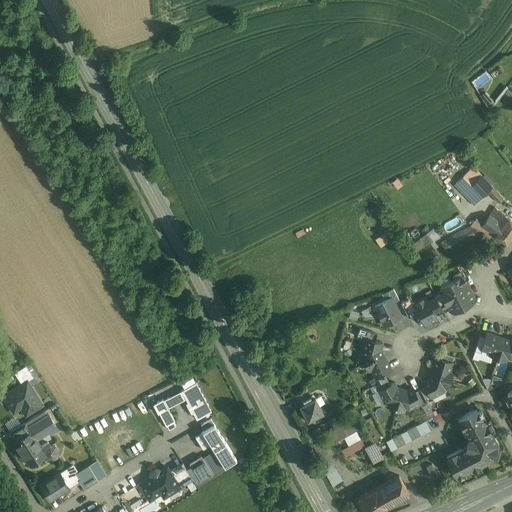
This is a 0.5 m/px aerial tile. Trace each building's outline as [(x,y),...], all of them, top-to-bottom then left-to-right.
[(482,95),(489,106),(495,103),(487,91),(482,95)] [(472,146),(464,151),(467,158),(476,153),(472,146)] [(471,186),(466,190),(478,202),(488,192),(493,187),(482,176),(477,180),(471,186)] [(474,177),(468,183),(471,186),(477,180),(474,177)] [(504,199),(493,187),(488,192),(499,204),(504,199)] [(511,238),(511,220),(495,208),(484,223),(482,225),(480,224),(477,229),(483,234),(490,238),(492,236),(491,236),(493,234),(508,245),(511,238)] [(470,226),(448,238),(441,242),(447,254),(483,234),(477,229),(480,224),(482,225),(484,223),(477,217),(470,226)] [(376,238),(382,246),(394,238),(388,230),(376,238)] [(433,241),(427,233),(412,245),(426,264),(428,262),(429,264),(431,262),(430,261),(439,254),(431,243),(433,241)] [(429,264),(428,265),(431,269),(443,260),(439,256),(431,262),(429,264)] [(465,263),(457,266),(460,271),(463,272),(465,276),(470,273),(465,263)] [(463,276),(442,288),(440,292),(441,294),(436,297),(444,312),(449,309),(450,311),(454,312),(473,303),(475,298),(463,276)] [(399,300),(394,289),(388,292),(391,298),(394,303),(399,300)] [(414,303),(411,297),(401,302),(409,318),(419,313),(414,304),(414,303)] [(436,297),(428,301),(426,297),(414,303),(414,304),(419,313),(425,325),(437,319),(436,316),(444,312),(436,297)] [(391,298),(375,306),(385,325),(390,322),(391,324),(393,325),(396,323),(397,321),(396,319),(401,317),(394,303),(391,298)] [(377,334),(360,328),(358,336),(362,338),(363,337),(375,341),(377,334)] [(504,339),(487,333),(486,338),(482,349),(483,349),(491,352),(490,355),(498,358),(504,339)] [(480,336),(475,351),(481,353),(483,349),(482,349),(486,338),(480,336)] [(375,341),(363,337),(362,338),(360,344),(364,346),(362,351),(364,355),(361,356),(365,364),(383,354),(380,349),(382,343),(375,341)] [(511,338),(509,340),(504,339),(498,358),(506,360),(507,357),(511,358),(511,357),(511,338)] [(454,357),(437,351),(435,358),(436,358),(436,357),(452,362),(454,357)] [(383,354),(365,364),(369,371),(372,370),(376,377),(376,378),(384,374),(391,370),(383,354)] [(452,362),(436,357),(436,358),(431,375),(450,381),(453,373),(450,372),(452,362)] [(26,366),(15,373),(22,385),(27,382),(34,378),(26,366)] [(376,377),(370,381),(373,387),(387,379),(384,374),(376,378),(376,377)] [(450,381),(431,375),(429,380),(424,383),(426,387),(431,398),(432,397),(443,392),(445,388),(448,389),(450,381)] [(387,379),(373,387),(376,393),(379,391),(379,390),(390,385),(387,379)] [(181,381),(174,384),(177,391),(184,388),(181,381)] [(27,382),(22,385),(4,396),(9,404),(8,406),(12,411),(15,412),(22,407),(26,415),(42,405),(27,382)] [(196,382),(182,390),(188,402),(186,403),(192,413),(193,412),(197,419),(212,411),(196,382)] [(390,385),(379,390),(379,391),(385,402),(389,403),(388,406),(396,409),(402,390),(397,388),(394,382),(390,385)] [(431,398),(426,387),(421,390),(428,404),(434,401),(432,397),(431,398)] [(413,388),(408,391),(402,390),(396,409),(404,411),(405,408),(409,409),(420,404),(421,403),(415,392),(413,388)] [(428,404),(421,390),(415,392),(421,403),(420,404),(422,407),(428,404)] [(323,412),(315,397),(312,399),(311,396),(303,400),(304,403),(300,405),(305,413),(304,414),(303,415),(305,419),(307,419),(308,419),(308,420),(323,412)] [(163,399),(154,404),(158,413),(159,413),(166,426),(167,425),(169,429),(176,426),(174,422),(175,421),(168,408),(174,405),(169,397),(164,400),(163,399)] [(485,424),(477,410),(458,419),(469,439),(466,447),(447,457),(456,476),(471,468),(472,470),(493,459),(498,444),(487,423),(485,424)] [(49,415),(28,428),(31,433),(16,443),(18,446),(16,447),(24,459),(26,458),(30,466),(45,456),(47,459),(52,460),(57,457),(59,452),(56,447),(50,446),(48,443),(40,447),(38,443),(36,440),(49,432),(51,434),(58,430),(49,415)] [(345,455),(366,446),(353,417),(330,427),(337,441),(345,437),(349,445),(342,448),(345,455)] [(25,423),(10,433),(16,443),(31,433),(28,428),(25,423)] [(422,423),(407,431),(412,441),(427,433),(422,423)] [(235,456),(214,424),(203,431),(225,466),(237,459),(235,456)] [(407,431),(392,439),(397,449),(412,441),(407,431)] [(374,445),(368,448),(368,449),(374,460),(381,457),(374,445)] [(24,459),(16,447),(14,449),(21,461),(24,459)] [(326,449),(316,455),(319,460),(329,454),(326,449)] [(374,460),(368,449),(361,453),(366,464),(374,460)] [(329,454),(319,460),(322,465),(331,460),(332,459),(329,454)] [(322,465),(322,466),(325,471),(334,465),(335,465),(331,460),(322,465)] [(192,478),(183,463),(170,472),(179,487),(192,478)] [(432,464),(427,467),(433,479),(438,476),(432,464)] [(325,471),(324,471),(327,476),(337,470),(334,465),(325,471)] [(73,466),(60,474),(69,488),(82,480),(73,466)] [(159,471),(156,470),(152,472),(151,476),(152,477),(140,484),(150,500),(164,491),(167,496),(180,487),(179,487),(170,472),(167,467),(160,472),(159,471)] [(327,476),(330,481),(340,475),(337,470),(327,476)] [(60,474),(41,486),(51,501),(69,489),(69,488),(60,474)] [(330,481),(330,482),(333,487),(343,480),(342,479),(340,475),(330,481)] [(399,476),(392,480),(391,478),(386,481),(387,483),(376,489),(386,506),(408,494),(399,476)] [(376,488),(358,499),(364,511),(377,511),(386,507),(386,506),(376,489),(376,488)]
